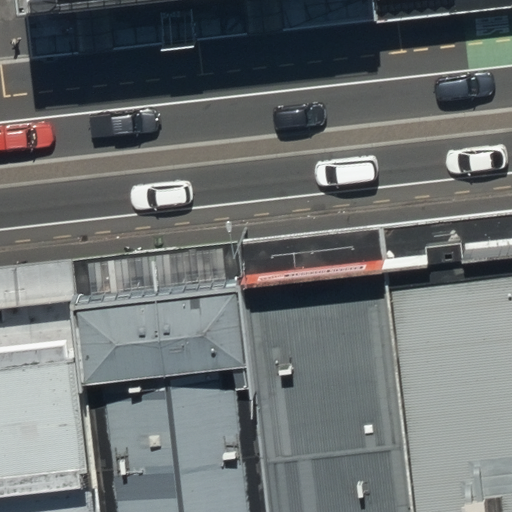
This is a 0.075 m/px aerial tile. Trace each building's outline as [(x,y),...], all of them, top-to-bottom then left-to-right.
[(31,0),(33,16),(180,0),(31,0)] [(403,511),(511,511),(511,232),(373,249),(403,511)] [(403,511),(373,249),(234,264),(262,511),(403,511)] [(85,282),(111,511),(262,511),(234,264),(85,282)] [(0,511),(111,511),(85,282),(0,291),(0,511)]
